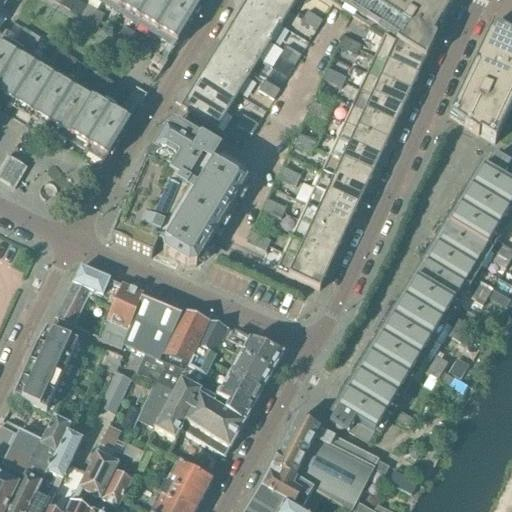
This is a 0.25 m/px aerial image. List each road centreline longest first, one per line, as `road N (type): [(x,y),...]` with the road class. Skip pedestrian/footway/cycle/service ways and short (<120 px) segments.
road 1 (residential): [(314,351),(477,0)]
road 2 (residential): [(222,0),(69,245)]
road 3 (residential): [(314,351),(69,245)]
road 4 (residential): [(314,351),(224,511)]
road 5 (residential): [(0,396),(69,245)]
